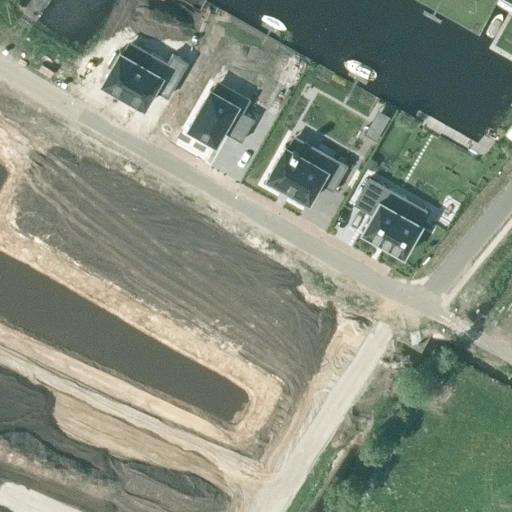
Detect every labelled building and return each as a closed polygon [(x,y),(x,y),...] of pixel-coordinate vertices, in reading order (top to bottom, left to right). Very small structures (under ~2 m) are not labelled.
[(305,60),(263,36),(251,57),(293,81),(305,60)] [(110,66),(102,82),(143,105),(153,88),(167,96),(187,61),(172,53),(167,61),(129,39),(120,55),(114,52),(107,64),(110,66)] [(210,88),(188,126),(190,128),(188,131),(202,139),(204,135),(215,141),(222,128),(229,132),(229,133),(241,140),(254,118),(235,107),(237,103),(210,88)] [(267,176),(308,200),(318,182),(332,190),(347,164),(318,147),(311,159),(285,144),(267,176)] [(370,212),(360,230),(404,254),(422,222),(398,208),(405,195),(368,175),(353,202),(370,212)]
